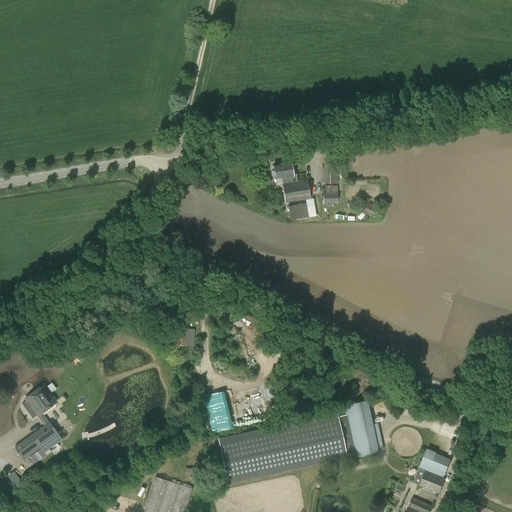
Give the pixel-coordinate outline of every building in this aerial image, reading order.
[(296,174),(292,174),(290,162),(271,164),(273,179),(281,178),(285,201),(309,198),(307,180),(297,181),(296,174)] [(324,162),(324,184),(337,184),(337,162),(324,162)] [(323,202),(337,202),(337,186),(325,186),(325,193),(323,193),(323,202)] [(384,210),(364,200),(360,211),(379,220),(384,210)] [(175,345),(178,346),(183,346),(193,347),(194,330),(188,330),(188,328),(184,328),(180,328),(176,327),(175,345)] [(24,399),(26,401),(21,405),(31,419),(56,401),(44,385),(24,399)] [(343,405),(345,415),(338,416),(337,415),(218,440),(227,482),(346,456),(346,454),(353,452),(354,456),(377,451),(375,451),(365,401),(343,405)] [(49,422),(14,447),(23,460),(41,448),(44,452),(61,440),(49,422)] [(449,460),(426,451),(413,482),(439,493),(444,478),(442,478),(449,460)] [(150,477),(139,511),(140,511),(179,511),(187,488),(150,477)] [(0,493),(7,501),(12,497),(0,482),(0,493)] [(429,511),(432,506),(412,497),(405,511),(429,511)]
